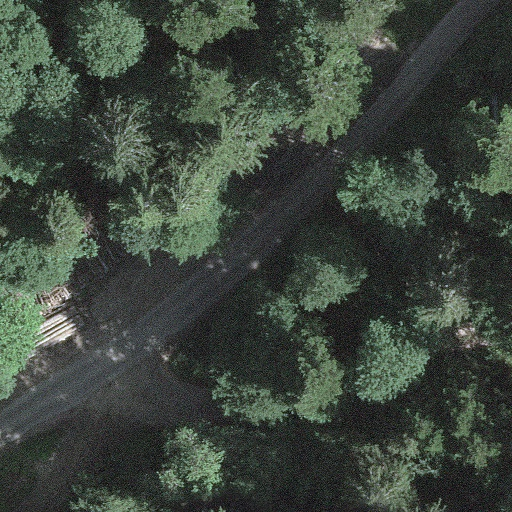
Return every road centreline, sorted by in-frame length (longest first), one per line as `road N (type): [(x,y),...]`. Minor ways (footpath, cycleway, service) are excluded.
road 1 (unclassified): [(484,0),(216,274),(110,370),(0,435)]
road 2 (track): [(110,370),(195,401),(511,327)]
road 3 (track): [(110,370),(81,500),(66,511)]
